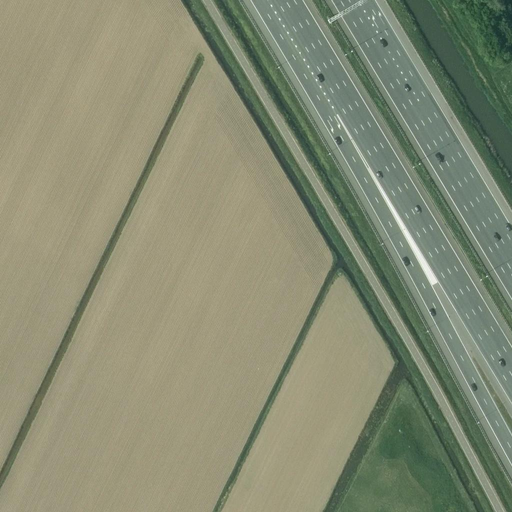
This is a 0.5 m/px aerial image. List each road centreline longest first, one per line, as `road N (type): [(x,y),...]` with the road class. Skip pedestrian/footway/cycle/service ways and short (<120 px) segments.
road 1 (motorway): [(347,106),(422,285),(511,451)]
road 2 (motorway): [(347,106),(511,378)]
road 3 (motorway): [(511,263),(353,0)]
road 4 (motorway): [(284,0),(347,106)]
